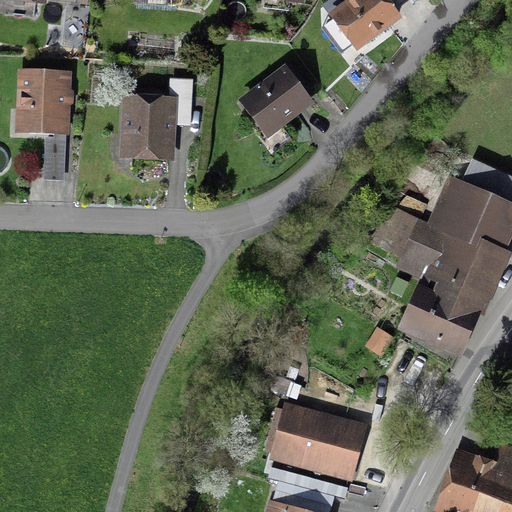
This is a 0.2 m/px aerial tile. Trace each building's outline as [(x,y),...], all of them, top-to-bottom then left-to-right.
[(382,28),(396,17),(382,0),(354,0),(330,19),(354,49),(382,28)] [(306,103),(283,72),(242,104),(260,129),(275,118),(279,124),(306,103)] [(61,132),(63,79),(22,77),(19,130),(61,132)] [(169,104),(125,102),(123,156),(167,158),(169,104)] [(417,312),(409,331),(458,351),(471,320),(499,254),(474,244),(493,200),(511,207),(511,179),(474,164),(464,188),(451,183),(424,248),(409,241),(401,260),(427,271),(411,309),(417,312)] [(285,412),(273,456),(347,476),(355,447),(337,442),(341,427),(285,412)] [(511,511),(511,450),(499,446),(490,470),(459,459),(441,508),(453,511),(511,511)]
